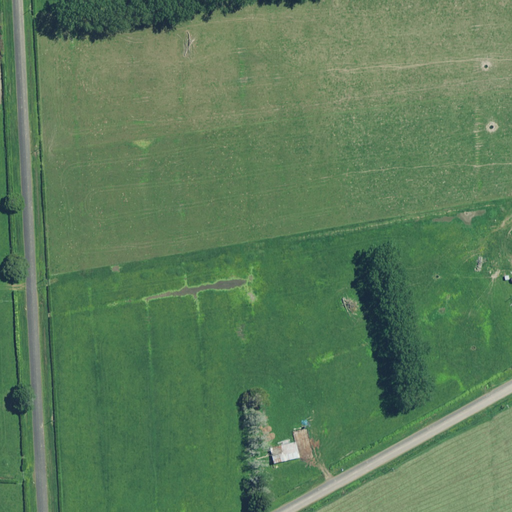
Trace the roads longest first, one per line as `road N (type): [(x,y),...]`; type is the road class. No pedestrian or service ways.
road 1 (unclassified): [(18,0),(43,511)]
road 2 (unclassified): [(283,511),(511,385)]
